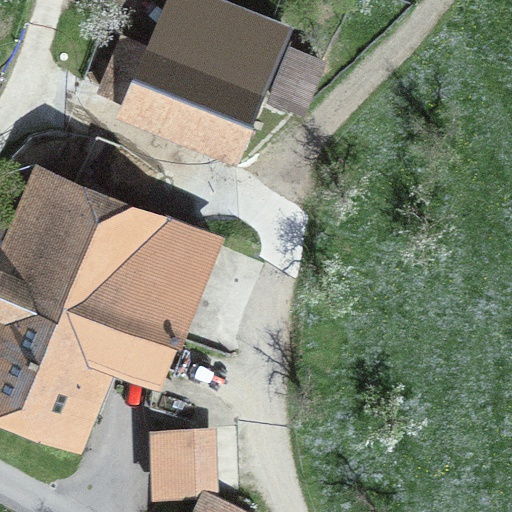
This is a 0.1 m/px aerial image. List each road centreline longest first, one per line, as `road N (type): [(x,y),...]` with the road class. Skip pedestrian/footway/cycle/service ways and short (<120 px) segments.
road 1 (track): [(405,0),(383,36),(266,150),(250,272),(249,470),(267,511)]
road 2 (track): [(0,113),(39,51),(51,0)]
